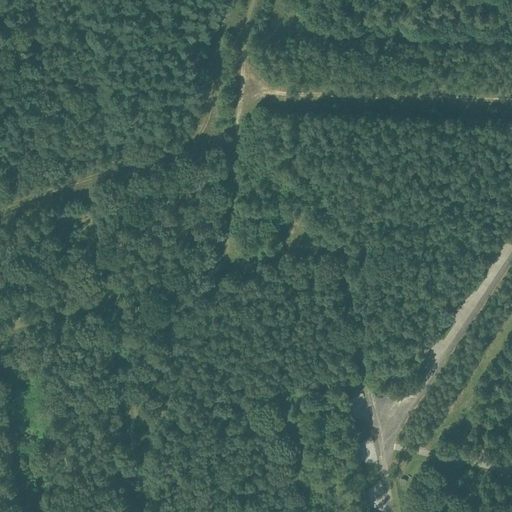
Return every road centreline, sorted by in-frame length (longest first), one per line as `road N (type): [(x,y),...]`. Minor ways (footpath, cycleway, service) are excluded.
road 1 (track): [(383,446),(341,251),(329,243),(106,289),(0,322)]
road 2 (track): [(228,0),(209,115),(189,143),(0,206)]
road 3 (track): [(511,99),(240,96)]
road 4 (track): [(254,0),(233,157),(245,261)]
road 5 (track): [(383,446),(511,257)]
